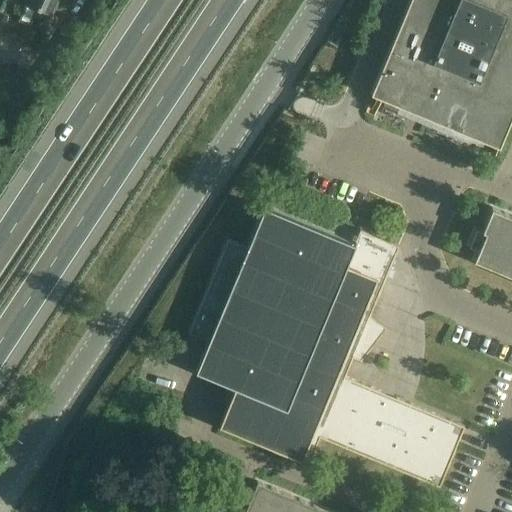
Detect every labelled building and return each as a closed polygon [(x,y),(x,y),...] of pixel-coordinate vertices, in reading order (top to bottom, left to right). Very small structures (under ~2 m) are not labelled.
[(22,0),(27,2),(27,3),(38,8),(51,14),(57,0),(22,0)] [(511,0),(410,0),(372,94),(382,98),(374,115),(375,116),(382,98),(499,147),(496,156),(511,118),(511,0)] [(366,328),(393,262),(400,246),(361,230),(355,244),(265,206),(248,247),(229,239),(190,333),(209,341),(197,372),(236,388),(220,426),(302,460),(303,459),(310,462),(320,437),(440,487),(459,442),(465,428),(465,427),(397,398),(395,404),(383,399),(385,393),(345,377),(354,357),(362,360),(379,338),(366,328)] [(511,215),(493,208),(483,231),(486,233),(475,260),(511,275),(511,215)] [(174,437),(171,445),(183,449),(186,442),(174,437)] [(330,511),(258,482),(249,502),(245,511),(330,511)]
